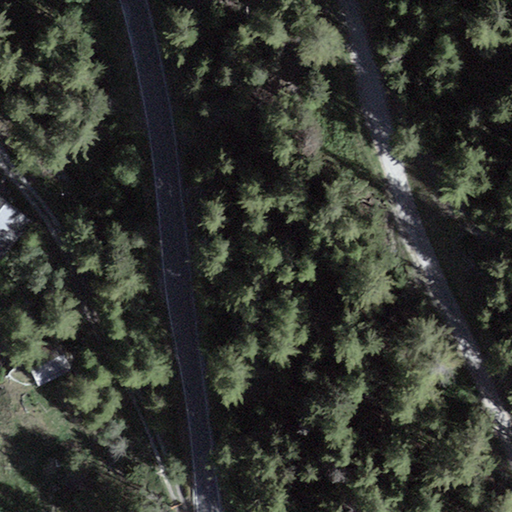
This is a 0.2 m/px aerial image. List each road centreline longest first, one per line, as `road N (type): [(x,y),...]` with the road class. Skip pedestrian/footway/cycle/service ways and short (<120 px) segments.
road 1 (tertiary): [(210,511),(163,142),(133,0)]
road 2 (track): [(511,438),(402,194),(344,0)]
